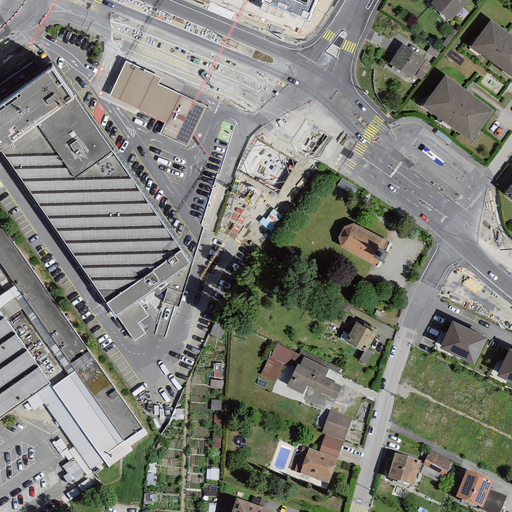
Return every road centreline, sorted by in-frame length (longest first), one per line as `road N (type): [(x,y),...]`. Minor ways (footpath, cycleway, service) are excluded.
road 1 (residential): [(358,511),(387,395),(442,260)]
road 2 (primary): [(46,0),(66,19),(274,104)]
road 3 (primary): [(309,70),(154,0)]
road 4 (primary): [(336,129),(446,218)]
